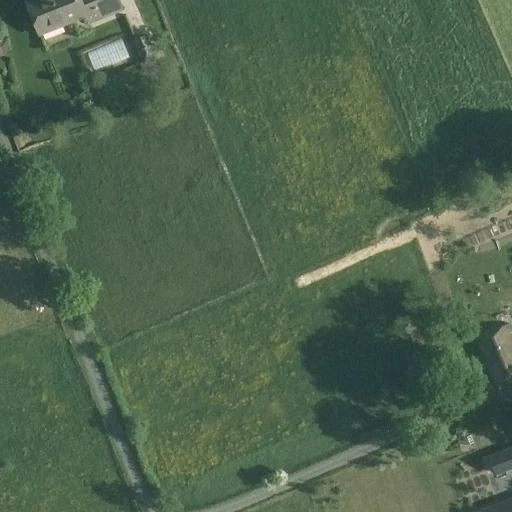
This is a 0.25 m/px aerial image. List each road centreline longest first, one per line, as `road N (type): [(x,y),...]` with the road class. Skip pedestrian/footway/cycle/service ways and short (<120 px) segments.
road 1 (unclassified): [(163,511),(138,486),(0,144)]
road 2 (unclassified): [(511,413),(468,404),(219,511)]
